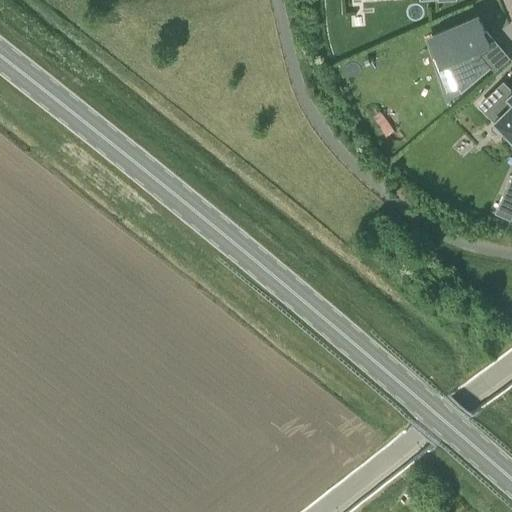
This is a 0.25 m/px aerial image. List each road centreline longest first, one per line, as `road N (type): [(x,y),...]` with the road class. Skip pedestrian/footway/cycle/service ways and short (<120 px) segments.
road 1 (primary): [(0,57),(511,480)]
road 2 (unclassified): [(324,511),(511,366)]
